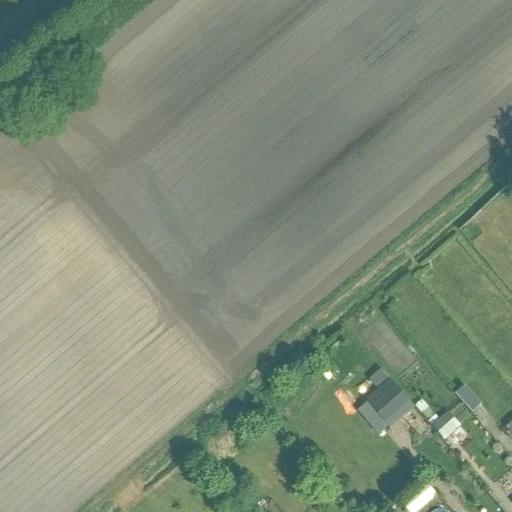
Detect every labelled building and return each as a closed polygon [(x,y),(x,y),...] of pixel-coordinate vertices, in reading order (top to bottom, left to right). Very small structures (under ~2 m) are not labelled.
[(379,393),(368,402),(390,430),(415,409),(393,382),(384,371),(370,382),(379,393)] [(463,385),(452,393),(468,413),(478,405),(463,385)] [(461,428),(448,414),(433,427),(445,442),(461,428)] [(511,419),(501,429),(511,441),(511,419)] [(407,511),(413,511),(434,496),(429,489),(404,507),(407,511)]
